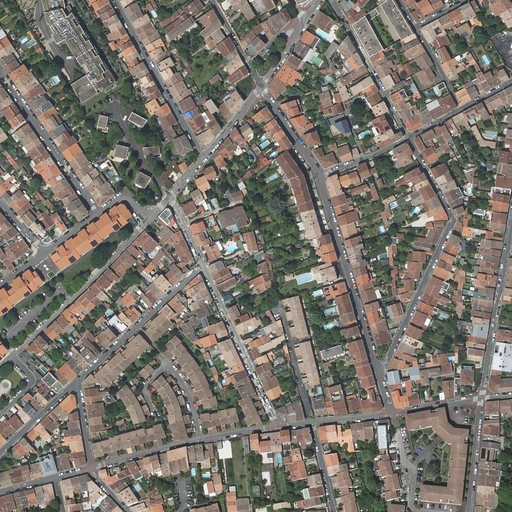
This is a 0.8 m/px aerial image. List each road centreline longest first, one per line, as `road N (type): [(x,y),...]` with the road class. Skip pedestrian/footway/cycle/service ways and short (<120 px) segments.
road 1 (residential): [(379,372),(453,216),(408,137)]
road 2 (residential): [(319,175),(379,372)]
road 3 (residential): [(11,355),(146,220)]
road 4 (residential): [(511,218),(480,398)]
road 5 (residential): [(201,263),(276,426)]
road 6 (residential): [(203,156),(115,0)]
road 7 (residential): [(77,382),(201,263)]
road 8 (residential): [(0,72),(97,212)]
road 9 (residential): [(332,0),(408,137)]
road 10 (residential): [(200,439),(185,385),(169,364),(142,388),(153,409)]
